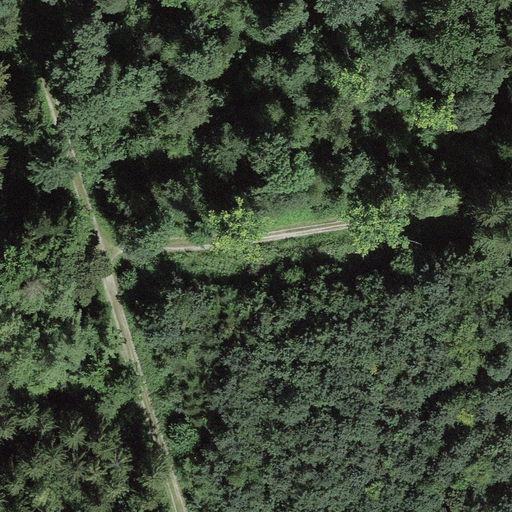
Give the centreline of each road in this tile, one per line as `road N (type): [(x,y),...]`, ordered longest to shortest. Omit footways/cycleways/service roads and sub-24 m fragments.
road 1 (track): [(25,0),(181,511)]
road 2 (track): [(511,243),(452,226),(367,218),(103,256)]
